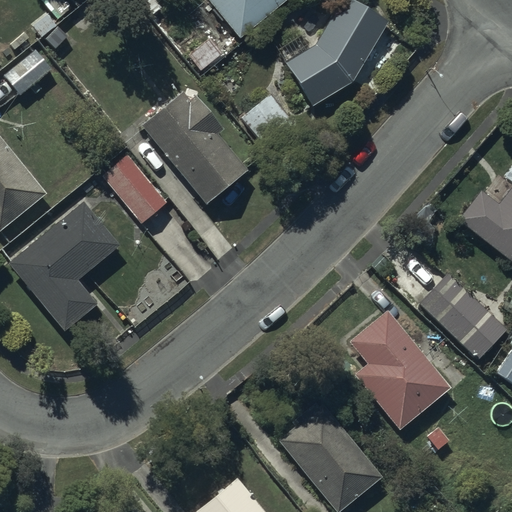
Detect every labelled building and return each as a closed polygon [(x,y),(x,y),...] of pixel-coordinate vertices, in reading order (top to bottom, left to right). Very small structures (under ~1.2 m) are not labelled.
[(203,0),(238,43),(290,0),(203,0)] [(351,86),(387,26),(341,2),(314,48),(284,67),(311,111),(351,86)] [(198,34),(181,48),(188,57),(186,59),(199,75),(221,57),(209,42),(206,44),(198,34)] [(35,53),(1,79),(17,101),(52,75),(35,53)] [(184,94),(139,131),(204,210),(246,176),(215,138),(221,133),(193,99),(190,102),(184,94)] [(297,126),(269,94),(237,122),(265,154),(297,126)] [(0,144),(0,235),(44,200),(0,144)] [(126,158),(101,180),(141,226),(166,204),(126,158)] [(511,184),(496,172),(456,224),(511,268),(511,184)] [(82,207),(6,268),(63,337),(95,310),(75,285),(117,251),(82,207)] [(446,278),(418,308),(477,364),(506,333),(446,278)] [(386,316),(347,347),(365,370),(353,380),(396,434),(447,393),(386,316)] [(293,427),(275,441),(332,511),(335,511),(378,479),(320,406),(317,408),(313,403),(288,422),(293,427)] [(437,431),(427,439),(438,452),(448,444),(437,431)] [(262,511),(237,481),(199,511),(262,511)]
